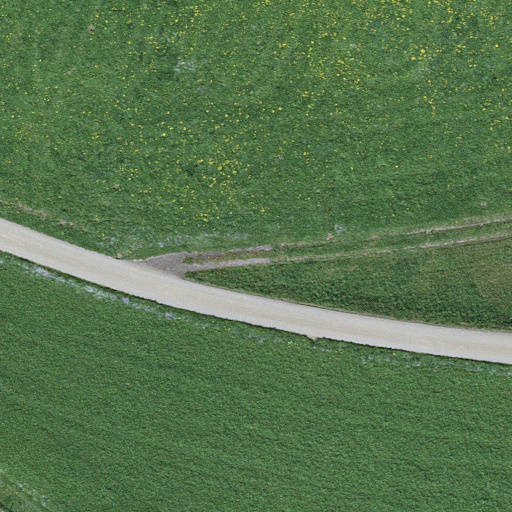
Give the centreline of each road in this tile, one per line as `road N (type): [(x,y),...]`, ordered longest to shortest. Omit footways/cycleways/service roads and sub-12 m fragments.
road 1 (unclassified): [(511,349),(232,306),(0,235)]
road 2 (track): [(121,278),(511,225)]
